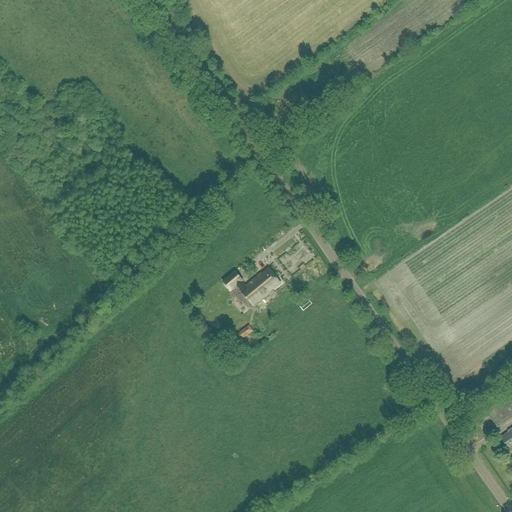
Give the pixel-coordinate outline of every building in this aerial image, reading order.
[(269,269),(262,274),(261,274),(245,287),(241,282),(243,281),(235,272),(223,282),(230,291),(237,286),(241,291),(240,291),(253,306),(281,284),(269,269)] [(248,326),(234,337),(237,343),(253,331),(248,326)] [(220,353),(225,360),(233,355),(228,347),(220,353)] [(511,392),(486,410),(480,414),(484,420),(489,416),(498,428),(511,418),(511,392)] [(477,414),(472,417),(477,425),(482,422),(477,414)] [(500,438),(511,453),(511,451),(511,428),(510,430),(511,431),(509,433),(509,432),(500,438)]
